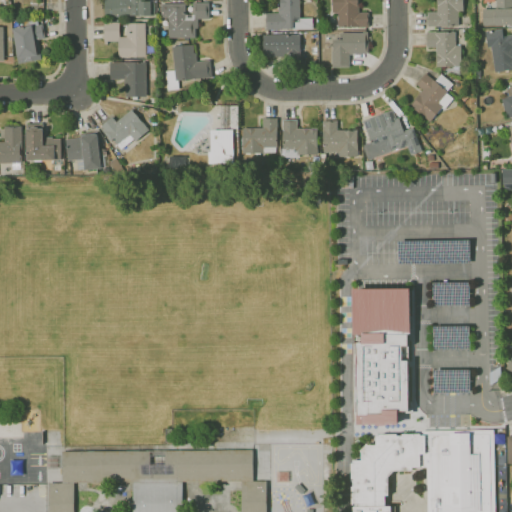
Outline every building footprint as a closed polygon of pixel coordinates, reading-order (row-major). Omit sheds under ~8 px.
[(103,0),(103,15),(150,14),(150,0),(103,0)] [(299,0),(278,0),(278,12),(266,12),(265,28),(311,29),(312,17),(299,17),(299,0)] [(331,0),(332,12),(337,12),(337,27),(367,26),(367,11),(358,11),(358,0),(331,0)] [(435,0),(435,11),(427,11),(427,25),(457,25),(457,10),(462,10),(462,0),(435,0)] [(511,24),(511,0),(495,0),(495,8),(482,8),(482,25),(511,24)] [(160,2),(160,17),(167,17),(167,37),(196,37),(196,18),(209,18),(209,1),(192,1),(192,13),(184,13),(184,2),(160,2)] [(118,56),(145,56),(144,22),(126,22),(126,36),(119,36),(119,22),(103,22),(103,40),(117,40),(118,56)] [(41,23),(12,27),(17,62),(40,59),(37,39),(43,38),(41,23)] [(487,30),(492,72),(511,69),(511,33),(502,34),(501,28),(487,30)] [(349,66),(349,53),(365,53),(365,31),(331,32),(332,67),(349,66)] [(435,66),(461,65),(460,44),(455,44),(455,31),(426,31),(426,46),(435,46),(435,66)] [(300,34),(263,33),(263,56),(299,57),(300,34)] [(211,77),(210,59),(194,60),(193,44),(172,45),(174,79),(211,77)] [(146,96),(145,61),(109,61),(109,79),(124,79),(124,96),(146,96)] [(452,83),(440,73),(434,80),(424,72),(415,84),(421,89),(408,104),(430,122),(451,96),(445,91),(452,83)] [(505,117),(511,115),(511,85),(506,87),(507,95),(501,97),(505,117)] [(111,116),(99,126),(120,151),(147,128),(131,108),(115,121),(111,116)] [(421,150),(413,126),(402,130),(394,108),(362,119),(369,142),(361,144),(366,159),(406,146),(409,154),(421,150)] [(241,127),(241,153),(263,152),(263,146),(277,146),(276,117),(262,117),(262,127),(241,127)] [(317,127),(296,127),(296,119),(282,119),(282,148),(297,148),(297,154),(317,154),(317,127)] [(337,119),(321,120),(322,151),(337,151),(337,156),(357,156),(357,129),(337,129),(337,119)] [(42,122),(25,123),(26,160),(61,159),(60,137),(43,137),(42,122)] [(20,125),(4,125),(4,140),(0,140),(0,161),(21,161),(20,125)] [(209,163),(232,162),(232,129),(208,129),(209,163)] [(97,134),(65,137),(67,160),(77,159),(78,169),(101,167),(97,134)] [(511,168),(501,169),(501,183),(511,183),(511,168)] [(368,201),(368,223),(463,223),(463,200),(368,201)] [(397,240),(398,263),(469,262),(469,239),(397,240)] [(432,282),(432,304),(468,304),(468,282),(432,282)] [(352,287),(410,286),(412,409),(399,409),(399,424),(355,425),(352,287)] [(433,325),(433,348),(468,348),(469,326),(433,325)] [(433,370),(433,392),(469,392),(469,370),(433,370)] [(425,511),(495,511),(495,429),(421,430),(421,433),(375,434),(376,444),(366,444),(360,450),(361,460),(350,460),(351,511),(390,511),(390,506),(384,506),(384,495),(387,495),(387,476),(393,471),(412,471),(412,467),(425,467),(425,511)] [(264,511),(264,503),(265,481),(251,481),(251,450),(62,451),(62,483),(49,483),(49,511),(264,511)]
